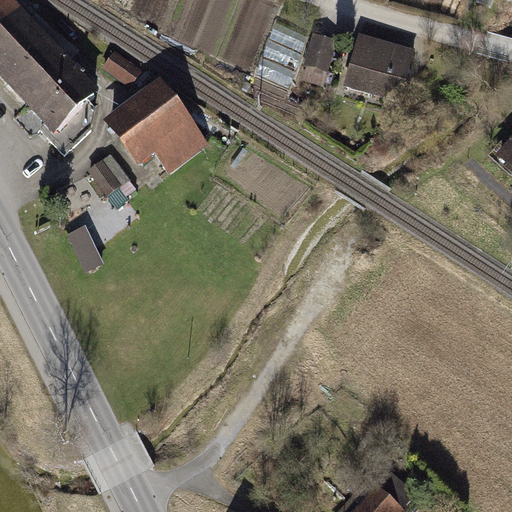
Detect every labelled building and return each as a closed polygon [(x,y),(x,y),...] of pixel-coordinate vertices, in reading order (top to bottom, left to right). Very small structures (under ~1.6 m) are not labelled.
[(0,0),(0,72),(32,103),(20,115),(49,143),(98,93),(2,0),(0,0)] [(401,104),(414,57),(357,41),(344,89),(395,103),(401,104)] [(324,88),(334,52),(315,47),(305,83),(324,88)] [(142,78),(118,59),(105,75),(130,94),(142,78)] [(209,151),(164,86),(103,129),(136,177),(157,163),(168,179),(209,151)] [(511,143),(498,158),(511,171),(511,143)] [(90,218),(114,199),(96,176),(71,196),(90,218)] [(92,226),(73,233),(88,272),(106,265),(92,226)] [(401,511),(413,501),(393,480),(360,511),(401,511)]
